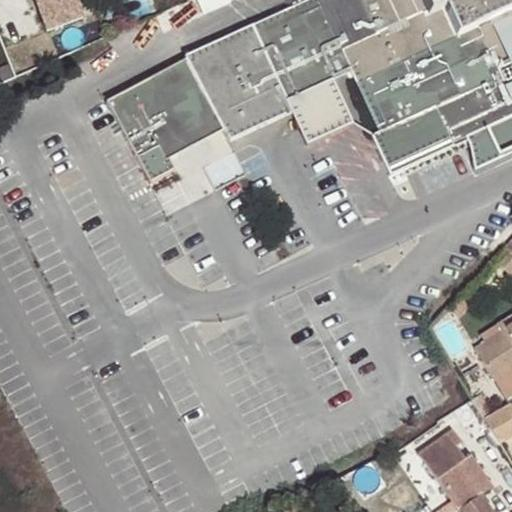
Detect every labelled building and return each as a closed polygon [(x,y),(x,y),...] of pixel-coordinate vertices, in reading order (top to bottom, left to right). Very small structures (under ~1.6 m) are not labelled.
[(82,19),(74,0),(33,0),(46,32),(82,19)] [(511,0),(299,0),(289,5),(185,53),(187,55),(107,97),(137,155),(158,143),(161,142),(166,150),(207,129),(202,120),(217,112),(225,126),(231,138),(293,109),(308,141),(353,120),(333,77),(350,69),(380,134),(373,137),(391,177),(470,142),(469,140),(486,132),(499,160),(511,154),(511,0)] [(231,0),(200,0),(204,10),(232,1),(231,0)] [(161,142),(158,143),(165,157),(225,126),(217,112),(202,120),(207,129),(166,150),(161,142)] [(499,160),(486,132),(469,140),(470,142),(472,147),(476,173),(499,162),(499,160)] [(511,314),(496,324),(501,332),(473,350),(493,382),(511,370),(511,314)] [(480,439),(491,432),(486,424),(472,400),(461,408),(480,439)] [(511,408),(486,424),(491,432),(499,443),(511,435),(511,408)] [(411,443),(459,511),(481,495),(493,486),(469,455),(464,458),(438,424),(411,443)] [(492,511),(481,495),(459,511),(492,511)]
